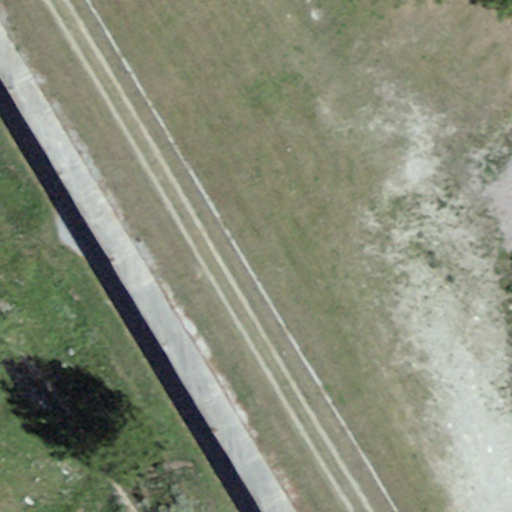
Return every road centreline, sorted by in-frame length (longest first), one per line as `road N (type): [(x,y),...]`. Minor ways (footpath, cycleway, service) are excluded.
road 1 (primary): [(88,0),(397,511)]
road 2 (residential): [(258,511),(0,84)]
